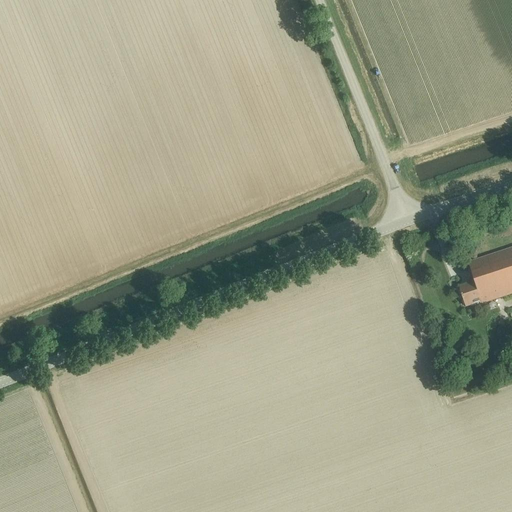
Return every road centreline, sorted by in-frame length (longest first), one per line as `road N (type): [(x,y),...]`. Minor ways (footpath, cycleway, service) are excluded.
road 1 (unclassified): [(0,383),(406,220)]
road 2 (unclassified): [(318,0),(406,220)]
